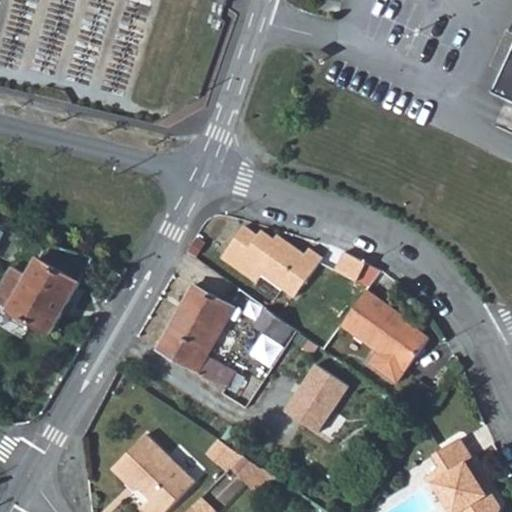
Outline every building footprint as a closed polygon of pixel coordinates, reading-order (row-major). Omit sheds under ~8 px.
[(511,61),(494,100),(511,107),(511,61)] [(298,298),(326,258),(315,250),(310,257),(292,245),(288,249),(267,235),(264,240),(248,230),(227,261),(260,285),(266,276),(298,298)] [(55,334),(97,257),(51,243),(14,310),(32,321),(55,334)] [(197,283),(157,348),(199,373),(214,386),(226,367),(210,356),(229,325),(233,318),(239,308),(197,283)] [(404,316),(369,290),(343,325),(407,372),(431,340),(402,319),(404,316)] [(307,346),(313,339),(272,309),(261,325),(293,347),(298,340),(307,346)] [(32,321),(14,310),(8,322),(25,332),(32,321)] [(233,318),(229,325),(235,328),(239,321),(233,318)] [(319,330),(313,339),(326,348),(332,340),(319,330)] [(260,362),(265,354),(257,349),(252,357),(260,362)] [(291,410),(337,439),(350,418),(340,411),(357,385),(321,362),(291,410)] [(153,511),(173,511),(201,482),(152,435),(119,471),(133,484),(137,480),(158,502),(151,509),(153,511)] [(498,511),(499,511),(469,465),(472,463),(458,442),(435,458),(443,469),(426,480),(429,487),(435,487),(450,511),(498,511)] [(226,471),(241,456),(223,445),(211,457),(226,471)] [(251,477),(259,468),(245,459),(234,471),(246,483),(251,477)] [(277,480),(267,473),(259,468),(251,477),(271,490),(277,480)] [(223,511),(225,510),(210,496),(199,508),(203,511),(223,511)]
